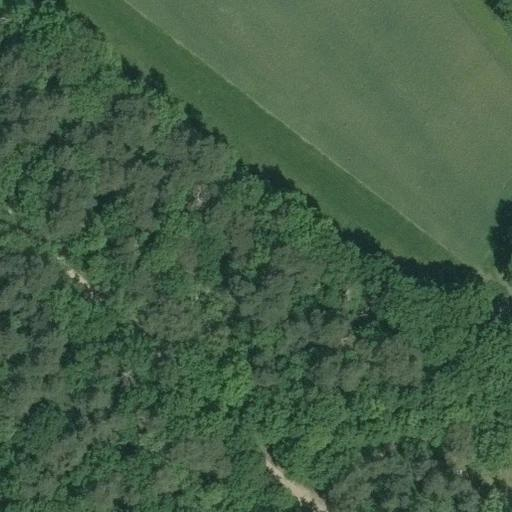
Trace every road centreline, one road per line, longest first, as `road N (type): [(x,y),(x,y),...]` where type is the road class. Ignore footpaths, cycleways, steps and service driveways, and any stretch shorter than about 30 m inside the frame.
road 1 (track): [(0,206),(316,506)]
road 2 (track): [(316,506),(362,459),(389,444),(511,419)]
